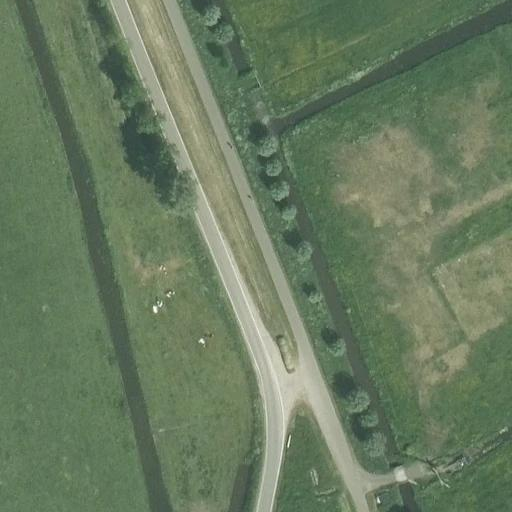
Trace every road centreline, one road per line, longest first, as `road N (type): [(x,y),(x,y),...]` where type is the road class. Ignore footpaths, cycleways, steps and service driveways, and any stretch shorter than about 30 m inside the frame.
road 1 (unknown): [(153,0),(350,511)]
road 2 (unclassified): [(263,511),(275,440),(267,374),(117,0)]
